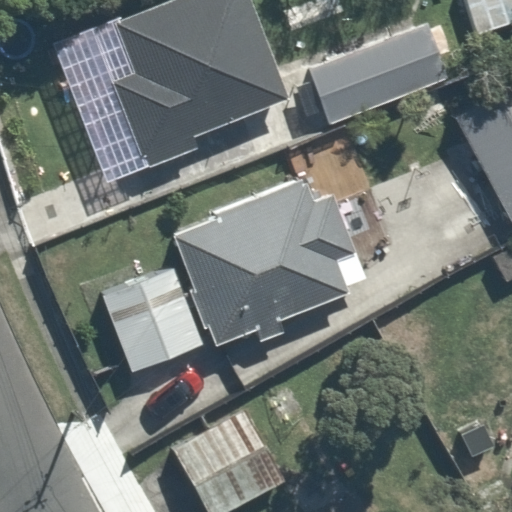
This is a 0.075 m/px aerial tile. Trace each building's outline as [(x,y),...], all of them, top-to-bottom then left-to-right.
[(281,86),(242,0),(139,0),(70,31),(125,155),(281,86)] [(383,29),(296,58),(317,121),(404,92),(383,29)] [(511,70),(438,110),(496,220),(511,211),(511,70)] [(264,311),(357,270),(309,160),(153,229),(160,246),(84,279),(124,369),(221,327),(230,348),(272,330),(264,311)] [(236,403),(158,444),(193,511),(197,511),(272,472),(236,403)] [(360,511),(325,445),(271,475),(290,511),(360,511)] [(511,448),(499,456),(511,481),(511,448)]
